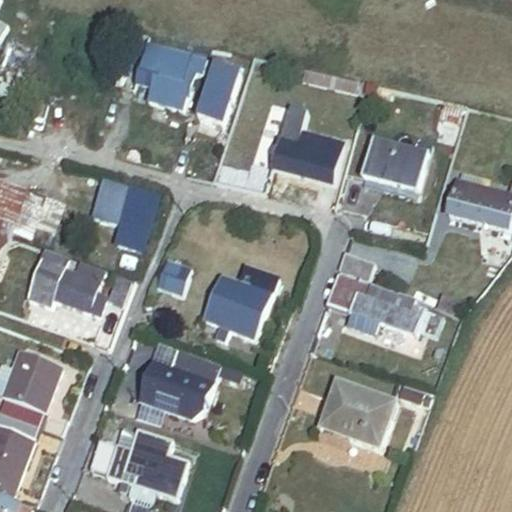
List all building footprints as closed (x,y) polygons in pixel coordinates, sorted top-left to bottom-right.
[(156,48),(137,43),(119,98),(141,104),(143,94),(158,99),(154,114),(190,124),(193,112),(196,112),(203,86),(210,88),(214,72),(153,55),(156,48)] [(13,48),(4,74),(29,82),(37,57),(13,48)] [(246,84),(221,76),(204,130),(228,137),(246,84)] [(309,81),(307,93),(370,107),(372,96),(309,81)] [(306,128),(294,124),(286,147),(298,150),(306,128)] [(332,155),(333,152),(301,145),(298,155),(281,150),(271,180),(333,195),(342,157),(332,155)] [(369,185),(410,195),(423,199),(433,160),(379,146),(369,185)] [(464,179),(462,189),(484,193),(486,184),(464,179)] [(407,203),(410,195),(369,185),(367,193),(407,203)] [(511,199),(484,193),(462,189),(459,188),(451,222),(511,235),(511,199)] [(0,193),(0,232),(16,239),(29,205),(0,193)] [(105,197),(101,219),(127,224),(117,262),(144,269),(162,211),(133,202),(105,197)] [(66,220),(29,205),(16,239),(53,253),(66,220)] [(16,239),(0,232),(0,249),(10,254),(16,239)] [(0,249),(0,279),(10,254),(0,249)] [(54,313),(60,298),(70,274),(73,264),(50,255),(31,304),(54,313)] [(357,283),(369,287),(376,271),(347,260),(341,277),(357,283)] [(110,277),(84,267),(80,278),(70,274),(106,288),(110,277)] [(168,268),(157,297),(184,306),(195,277),(168,268)] [(106,288),(70,274),(60,298),(57,306),(104,324),(113,303),(102,299),(106,288)] [(126,308),(135,285),(124,281),(115,303),(126,308)] [(339,282),(329,310),(353,319),(381,329),(419,342),(421,337),(428,316),(416,312),(418,306),(399,299),(398,303),(385,298),(339,282)] [(224,336),(220,347),(230,351),(234,339),(259,348),(275,302),(225,284),(209,330),(224,336)] [(443,299),(439,312),(460,320),(464,307),(443,299)] [(428,316),(421,337),(439,344),(445,323),(428,316)] [(381,329),(353,319),(349,331),(377,341),(381,329)] [(0,505),(15,511),(66,376),(21,359),(14,376),(2,372),(0,376),(0,402),(5,405),(0,419),(0,505)] [(208,420),(219,389),(224,375),(182,359),(176,376),(166,405),(208,420)] [(166,405),(176,376),(156,368),(145,397),(166,405)] [(246,392),(250,382),(231,375),(227,385),(246,392)] [(250,382),(246,392),(258,396),(261,386),(250,382)] [(350,440),(348,448),(382,460),(398,412),(335,391),(322,430),(350,440)] [(399,394),(395,405),(414,411),(417,400),(399,394)] [(319,438),(348,448),(350,440),(322,430),(319,438)] [(124,438),(119,455),(111,452),(102,479),(111,482),(109,486),(124,491),(136,495),(161,503),(181,509),(193,472),(172,465),(177,450),(141,439),(126,434),(124,438)] [(124,491),(121,503),(132,506),(135,511),(158,511),(161,503),(136,495),(124,491)]
